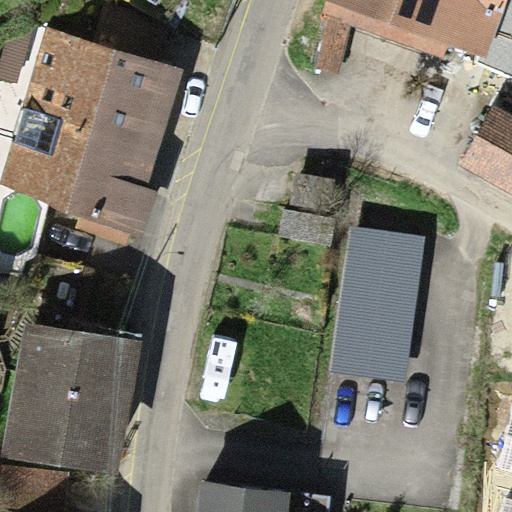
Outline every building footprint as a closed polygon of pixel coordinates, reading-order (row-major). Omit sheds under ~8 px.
[(323,0),(322,6),(351,16),(473,59),(493,0),(323,0)] [(329,80),(351,16),(322,6),(299,70),(329,80)] [(170,83),(53,47),(8,191),(125,228),(170,83)] [(511,145),(482,129),(459,173),(511,201),(511,145)] [(284,210),(281,232),(329,239),(332,217),(323,216),(328,180),(298,176),(293,212),(284,210)] [(423,236),(348,226),(328,371),(403,382),(423,236)] [(23,345),(1,472),(56,481),(103,489),(125,363),(23,345)] [(511,412),(497,466),(511,470),(511,412)] [(0,511),(50,511),(56,481),(1,472),(0,471),(0,511)] [(511,511),(511,499),(502,497),(498,511),(511,511)] [(271,511),(272,507),(203,501),(187,500),(185,511),(271,511)]
